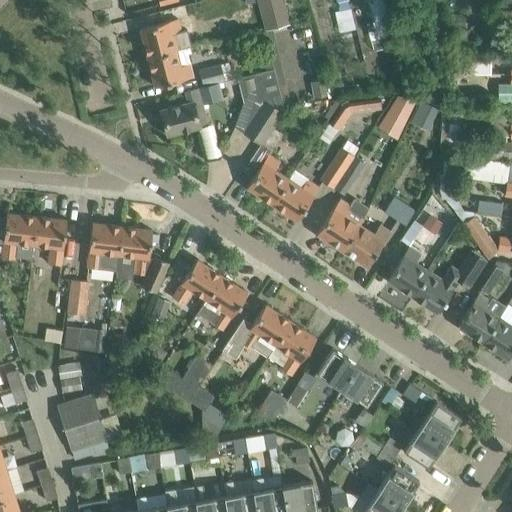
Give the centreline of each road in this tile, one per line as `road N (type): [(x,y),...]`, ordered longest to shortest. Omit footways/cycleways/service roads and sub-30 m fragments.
road 1 (unclassified): [(511,410),(172,189)]
road 2 (unclassified): [(0,174),(172,189)]
road 3 (unclassified): [(117,153),(78,0)]
road 4 (unknown): [(67,511),(44,370)]
road 5 (unclassified): [(117,153),(0,98)]
